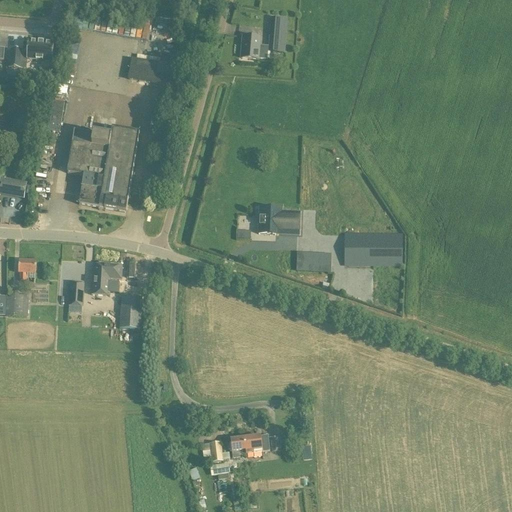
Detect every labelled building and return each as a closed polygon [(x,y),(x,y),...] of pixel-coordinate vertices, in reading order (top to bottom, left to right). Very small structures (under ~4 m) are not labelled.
[(268,52),(285,54),(287,33),(288,20),(271,19),(270,32),(268,47),(268,52)] [(243,37),(241,59),(258,60),(267,60),(268,52),(268,47),(260,46),(260,39),(243,37)] [(8,69),(21,70),(21,69),(21,62),(27,62),(27,60),(51,62),(51,63),(52,63),(54,44),(53,44),(53,45),(43,44),(43,43),(43,44),(39,43),(39,42),(38,42),(38,43),(29,42),(28,42),(27,53),(22,52),(23,50),(10,49),(10,50),(11,50),(9,68),(8,69)] [(171,88),(176,57),(162,55),(160,65),(132,60),(128,81),(171,88)] [(64,104),(53,102),(48,131),(60,132),(64,104)] [(128,202),(140,134),(112,130),(111,138),(74,132),(67,174),(84,177),(79,205),(126,213),(128,202)] [(0,193),(22,197),(25,181),(0,177),(0,193)] [(280,212),(280,210),(278,210),(259,209),(258,235),(275,236),(275,234),(299,235),(300,213),(280,212)] [(402,268),(402,235),(344,235),(344,268),(402,268)] [(298,256),(297,272),(328,274),(329,257),(298,256)] [(35,279),(36,263),(19,262),(18,274),(20,274),(19,282),(26,282),(27,279),(35,279)] [(93,266),(91,296),(109,297),(110,294),(118,294),(119,284),(119,281),(121,281),(122,268),(93,266)] [(84,285),(70,284),(69,299),(83,299),(84,285)] [(28,318),(29,296),(10,295),(9,298),(7,298),(6,317),(28,318)] [(140,331),(142,299),(121,298),(119,330),(140,331)] [(245,439),(247,455),(270,452),(268,436),(245,439)] [(290,451),(288,436),(270,439),(272,453),(290,451)] [(247,455),(245,439),(230,441),(233,460),(240,459),(239,456),(246,455),(247,455)] [(223,462),(221,443),(209,445),(202,446),(203,458),(208,458),(209,464),(223,462)] [(301,448),(303,462),(312,460),(310,447),(301,448)] [(228,464),(212,467),(213,477),(218,476),(218,481),(230,479),(228,464)] [(189,471),(193,480),(201,477),(197,468),(189,471)]
